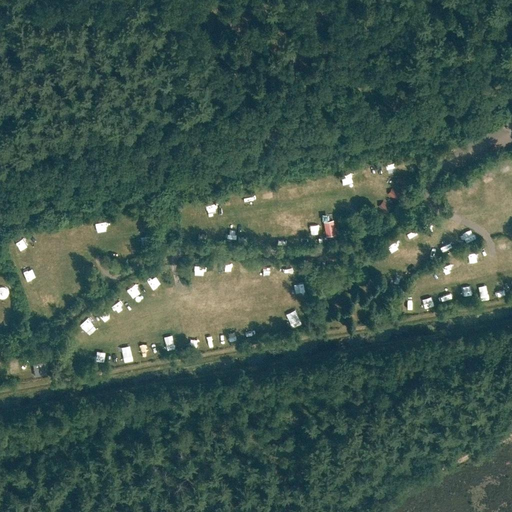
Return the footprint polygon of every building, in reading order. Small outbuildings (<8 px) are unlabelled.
[(397,182),(404,186),(407,180),(400,177),(397,182)] [(389,195),(395,200),(399,195),(393,190),(389,195)] [(389,209),(384,203),(379,208),(385,213),(389,209)] [(336,235),(333,220),(323,222),(326,237),(336,235)] [(468,252),(471,261),(483,257),(480,248),(468,252)] [(34,376),(43,374),(41,362),(31,365),(34,376)]
